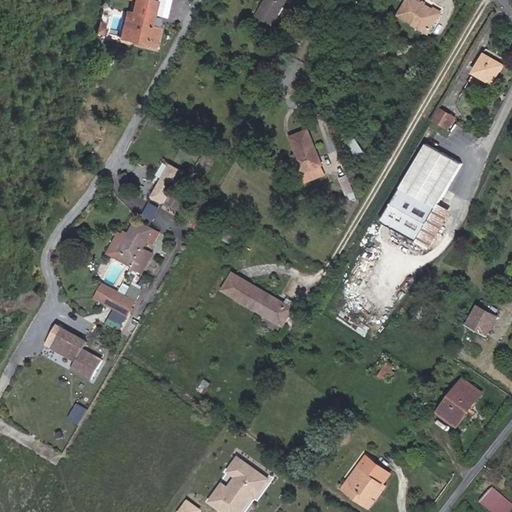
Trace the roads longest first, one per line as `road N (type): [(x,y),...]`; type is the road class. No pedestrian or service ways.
road 1 (unknown): [(204,0),(114,156),(55,239),(63,312)]
road 2 (unknown): [(489,0),(327,272)]
road 3 (residential): [(511,419),(430,511)]
